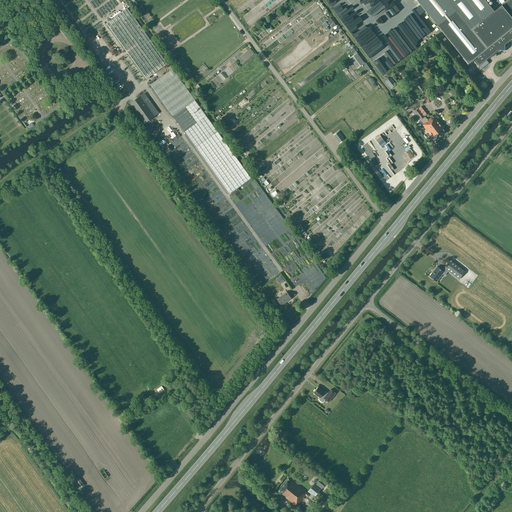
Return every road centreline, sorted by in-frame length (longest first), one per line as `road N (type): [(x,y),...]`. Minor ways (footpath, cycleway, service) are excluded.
road 1 (trunk): [(157,511),(511,85)]
road 2 (unknown): [(308,312),(85,0)]
road 3 (unclassified): [(286,338),(77,54)]
road 4 (unclassified): [(286,338),(511,68)]
road 5 (track): [(125,119),(85,149),(231,356)]
road 6 (unclassified): [(196,511),(366,302)]
road 7 (unclassified): [(366,302),(511,123)]
road 8 (unclassified): [(140,511),(286,338)]
road 9 (unclassified): [(511,414),(366,302)]
road 10 (track): [(102,113),(0,183)]
